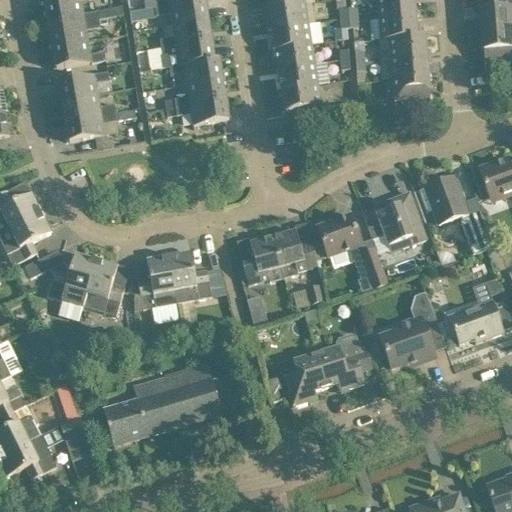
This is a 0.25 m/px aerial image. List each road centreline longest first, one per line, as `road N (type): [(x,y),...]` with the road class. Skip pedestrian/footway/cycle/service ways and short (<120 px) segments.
road 1 (residential): [(12,0),(46,161),(67,214),(88,233),(128,236),(272,212)]
road 2 (tertiary): [(101,511),(277,472),(511,384)]
road 3 (residential): [(272,212),(232,0)]
road 4 (residential): [(272,212),(407,150),(464,147)]
road 5 (residential): [(464,147),(444,0)]
